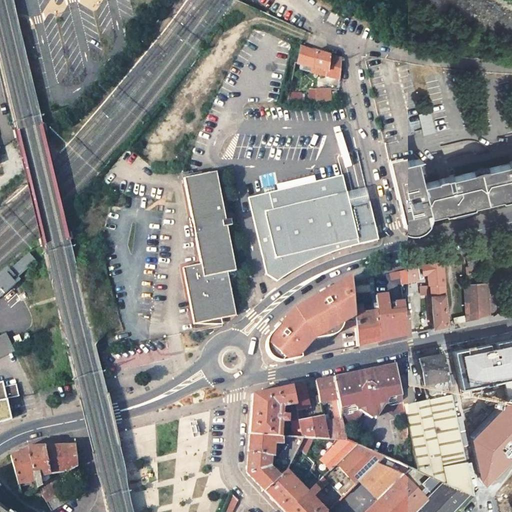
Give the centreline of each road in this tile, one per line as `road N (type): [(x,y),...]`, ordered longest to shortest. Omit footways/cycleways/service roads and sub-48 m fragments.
road 1 (unclassified): [(253,367),(271,374),(511,325)]
road 2 (residential): [(392,252),(348,43)]
road 3 (secondary): [(241,338),(308,280),(392,252)]
road 4 (unclassified): [(269,511),(229,469),(235,381)]
road 5 (secondary): [(79,420),(144,401),(211,366)]
road 6 (unknown): [(126,282),(122,218),(144,219),(135,267)]
road 7 (secondary): [(392,252),(511,223)]
